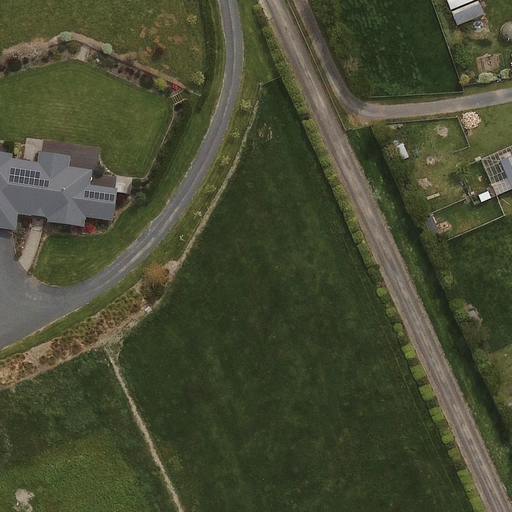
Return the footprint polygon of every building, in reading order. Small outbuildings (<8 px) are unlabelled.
[(478,0),(479,0),(446,0),(450,11),(478,0)] [(478,0),(450,11),(457,26),(484,16),(478,0)] [(43,141),(27,139),(24,159),(0,156),(0,230),(17,232),(19,216),(49,220),(49,225),(86,230),(87,220),(115,223),(119,195),(129,197),(131,180),(68,171),(70,159),(41,155),(43,141)] [(412,167),(403,145),(390,150),(399,172),(412,167)] [(511,158),(501,163),(511,189),(511,158)]
